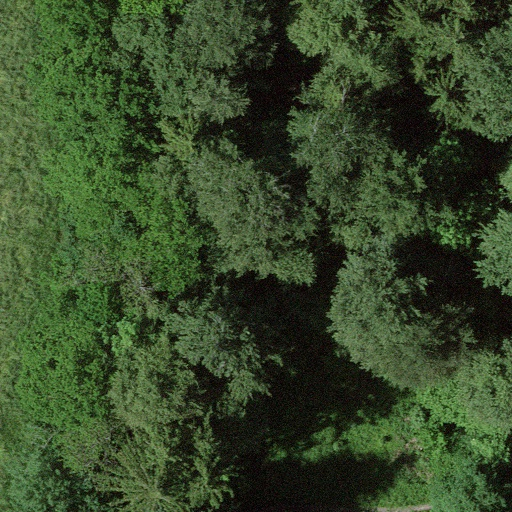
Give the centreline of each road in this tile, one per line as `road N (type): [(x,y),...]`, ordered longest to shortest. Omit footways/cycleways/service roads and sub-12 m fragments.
road 1 (track): [(111,511),(169,314),(183,189),(174,0)]
road 2 (track): [(511,252),(438,155),(392,0)]
